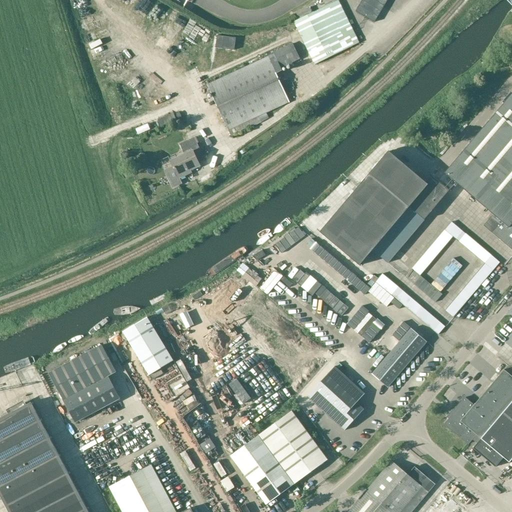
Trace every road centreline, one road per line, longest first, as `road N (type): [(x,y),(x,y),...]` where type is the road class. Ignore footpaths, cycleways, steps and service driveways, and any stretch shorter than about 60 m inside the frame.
road 1 (unknown): [(127,352),(238,511)]
road 2 (unclassified): [(406,425),(511,301)]
road 3 (unclassified): [(505,511),(406,425)]
road 4 (unclassified): [(315,511),(406,425)]
